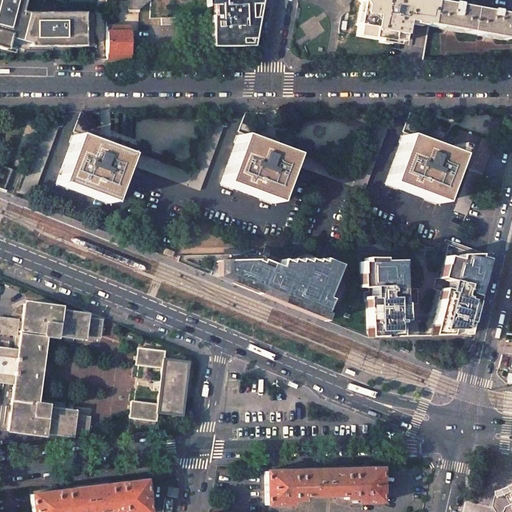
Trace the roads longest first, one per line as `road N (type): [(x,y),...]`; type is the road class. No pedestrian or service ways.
road 1 (residential): [(0,83),(266,83)]
road 2 (residential): [(461,436),(421,448),(202,448)]
road 3 (residential): [(266,83),(511,86)]
road 4 (tertiary): [(0,247),(223,338)]
road 5 (residential): [(0,470),(202,448)]
road 6 (tertiary): [(465,418),(511,226)]
road 7 (tertiary): [(223,338),(362,396)]
